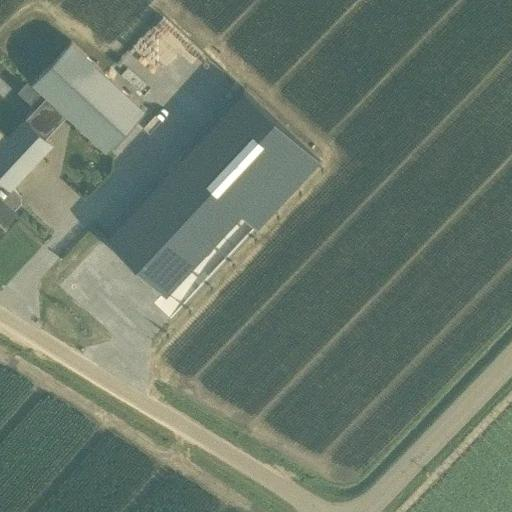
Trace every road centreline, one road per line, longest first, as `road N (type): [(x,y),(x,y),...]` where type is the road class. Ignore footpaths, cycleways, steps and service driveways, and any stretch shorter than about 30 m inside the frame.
road 1 (unclassified): [(319,511),(0,319)]
road 2 (unclassified): [(364,511),(511,363)]
